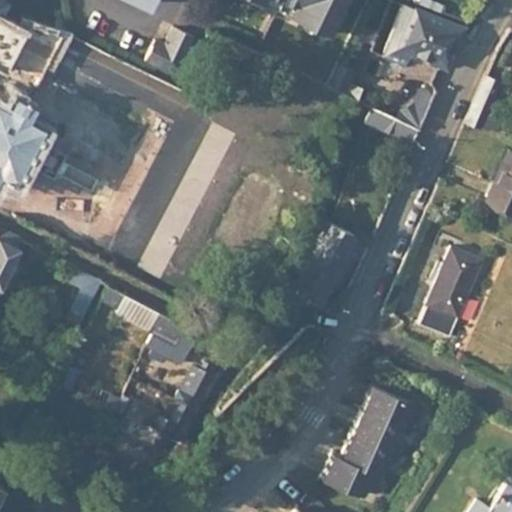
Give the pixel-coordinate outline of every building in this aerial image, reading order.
[(13,0),(0,6),(0,16),(23,28),(28,20),(29,8),(13,0)] [(318,27),(329,32),(344,0),(257,0),(262,2),(263,0),(282,0),(293,5),(289,14),(301,19),(318,27)] [(282,0),(263,0),(262,2),(263,5),(265,8),(267,10),(270,13),(272,15),(276,16),(279,16),(281,17),(284,16),(287,15),(289,14),(293,5),(282,0)] [(462,27),(467,19),(420,0),(417,0),(415,7),(462,27)] [(415,7),(401,1),(399,8),(458,34),(462,27),(415,7)] [(458,34),(399,8),(382,56),(405,65),(411,52),(444,66),(458,34)] [(0,66),(1,68),(33,86),(35,82),(61,32),(28,20),(23,28),(0,16),(0,66)] [(318,27),(301,19),(301,22),(302,24),(303,26),(306,27),(308,29),(309,29),(311,29),(314,29),(316,28),(318,27)] [(155,40),(145,60),(175,75),(195,38),(174,28),(165,45),(155,40)] [(0,173),(12,180),(42,121),(28,114),(42,85),(35,82),(33,86),(1,68),(0,70),(0,173)] [(472,105),(487,112),(501,81),(485,74),(472,105)] [(417,129),(434,91),(420,84),(412,102),(399,110),(395,118),(417,129)] [(472,105),(464,121),(480,128),(487,112),(472,105)] [(511,154),(507,152),(487,201),(511,211),(511,154)] [(328,217),(287,294),(317,299),(352,231),(328,217)] [(0,285),(9,290),(20,266),(8,261),(18,238),(0,228),(0,285)] [(446,245),(420,303),(452,318),(478,259),(446,245)] [(66,320),(80,327),(100,281),(73,267),(66,281),(80,288),(66,320)] [(158,312),(108,285),(101,300),(118,309),(115,314),(151,333),(144,346),(147,347),(158,324),(154,322),(158,312)] [(452,318),(420,303),(412,322),(444,336),(452,318)] [(158,324),(147,347),(179,364),(196,333),(167,316),(158,312),(154,322),(158,324)] [(70,341),(52,380),(60,384),(78,345),(70,341)] [(79,349),(70,367),(80,372),(84,374),(93,355),(79,349)] [(70,367),(62,385),(72,389),(80,372),(70,367)] [(201,373),(193,369),(182,390),(185,391),(183,394),(180,393),(176,400),(187,407),(204,375),(201,373)] [(355,412),(395,427),(400,416),(411,412),(413,406),(366,387),(355,412)] [(120,407),(118,412),(129,418),(166,436),(170,439),(177,425),(172,423),(157,415),(158,412),(126,396),(120,407)] [(110,401),(108,407),(118,412),(120,407),(110,401)] [(181,407),(172,423),(177,425),(185,409),(181,407)] [(392,434),(395,427),(355,412),(346,436),(394,454),(398,446),(392,434)] [(155,457),(166,436),(129,418),(119,438),(155,457)] [(391,462),(394,454),(346,436),(336,461),(376,477),(381,466),(391,462)] [(336,461),(327,458),(318,480),(358,497),(363,488),(374,483),(376,477),(336,461)] [(505,489),(499,485),(485,507),(473,499),(464,511),(511,511),(511,490),(506,486),(505,489)]
